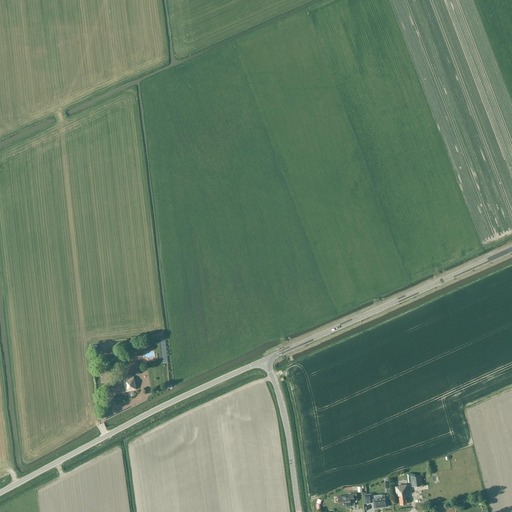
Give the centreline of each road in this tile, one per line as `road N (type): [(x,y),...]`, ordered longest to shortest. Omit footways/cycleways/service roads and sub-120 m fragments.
road 1 (unclassified): [(0,493),(266,360)]
road 2 (unclassified): [(266,360),(511,248)]
road 3 (unclassified): [(299,511),(285,413),(266,360)]
